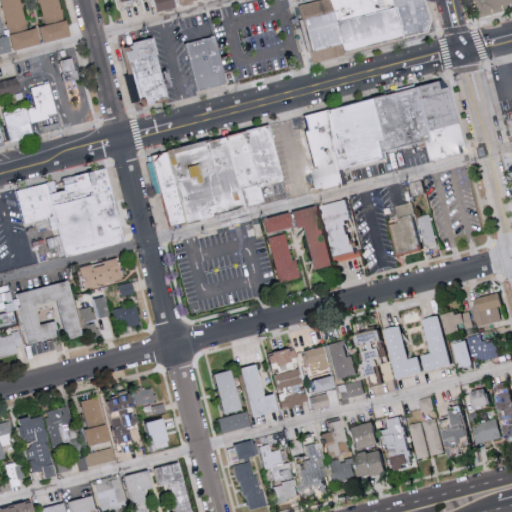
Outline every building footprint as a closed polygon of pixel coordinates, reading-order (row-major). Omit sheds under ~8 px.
[(0,0),(0,6),(6,32),(25,27),(18,0),(0,0)] [(64,36),(56,0),(35,0),(41,25),(2,33),(5,49),(64,36)] [(142,0),(144,11),(192,1),(192,0),(142,0)] [(344,58),(314,64),(312,56),(297,8),(329,0),(343,54),(344,56),(344,58)] [(346,53),(343,54),(329,0),(390,0),(402,39),(346,53)] [(423,0),(428,19),(432,19),(435,31),(406,37),(403,38),(391,0),(423,0)] [(511,0),(511,10),(478,19),(473,0),(511,0)] [(225,86),(196,93),(186,57),(183,44),(212,36),(218,57),(225,79),(226,85),(225,86)] [(166,104),(139,111),(121,49),(148,42),(166,104)] [(83,87),(69,90),(61,62),(74,58),(76,58),(83,87)] [(0,99),(0,81),(20,77),(24,94),(0,99)] [(462,152),(433,159),(428,141),(422,116),(414,85),(442,79),(452,116),(462,152)] [(43,121),(33,124),(32,120),(30,110),(38,107),(33,89),(43,86),(53,83),(60,116),(48,120),(43,121)] [(407,146),(383,151),(375,117),(370,97),(407,87),(414,85),(422,116),(428,141),(407,146)] [(347,167),(341,169),(327,117),(325,110),(346,103),(370,97),(375,117),(383,151),(385,159),(347,167)] [(38,139),(13,144),(8,120),(6,112),(29,107),(30,110),(32,120),(33,124),(38,139)] [(341,169),(343,178),(346,189),(317,194),(313,178),(302,132),(307,128),(305,117),(305,115),(325,110),(327,117),(341,169)] [(261,202),(243,206),(235,179),(225,141),(223,135),(225,135),(266,123),(280,178),(280,179),(256,184),(261,202)] [(223,215),(182,224),(171,179),(165,154),(164,151),(165,151),(205,140),(223,135),(225,142),(235,179),(243,210),(226,214),(223,215)] [(182,224),(169,227),(165,213),(156,180),(150,156),(164,151),(165,154),(171,179),(182,224)] [(105,247),(70,257),(66,241),(50,183),(59,181),(104,168),(109,167),(113,180),(128,241),(105,247)] [(44,222),(28,225),(19,191),(44,184),(50,183),(58,219),(44,222)] [(331,263),(358,257),(343,198),(316,205),(331,263)] [(393,205),(397,221),(387,223),(394,252),(417,247),(406,202),(393,205)] [(285,211),(289,228),(298,226),(307,269),(328,265),(316,204),(285,211)] [(287,226),(283,211),(257,219),(261,233),(287,226)] [(415,216),(423,247),(436,244),(427,213),(415,216)] [(265,237),(277,283),(295,278),(284,233),(265,237)] [(77,288),(116,279),(111,258),(72,268),(77,288)] [(10,292),(17,331),(0,333),(0,356),(16,353),(14,344),(52,337),(49,321),(32,324),(29,304),(51,300),(58,338),(74,335),(63,281),(10,292)] [(115,284),(118,296),(133,293),(130,281),(115,284)] [(0,313),(0,329),(16,326),(6,285),(0,286),(0,304),(2,313),(0,313)] [(501,320),(496,292),(471,297),(476,325),(501,320)] [(89,305),(76,309),(82,324),(104,315),(97,296),(87,300),(89,305)] [(137,324),(133,305),(110,309),(114,328),(137,324)] [(470,309),(438,315),(441,333),(473,327),(470,309)] [(420,317),(426,353),(418,354),(421,370),(447,366),(438,314),(420,317)] [(85,324),(87,337),(96,335),(94,322),(85,324)] [(405,358),(397,324),(380,328),(393,378),(419,372),(415,355),(405,358)] [(467,337),(481,333),(483,340),(486,340),(487,343),(496,341),(500,357),(479,362),(477,355),(472,356),(467,337)] [(349,355),(344,356),(340,340),(322,344),(331,380),(354,374),(349,355)] [(454,343),(467,340),(473,364),(471,364),(472,366),(465,367),(465,366),(460,367),(454,343)] [(302,364),(314,361),(317,370),(326,368),(320,346),(299,352),(302,364)] [(274,409),(300,404),(290,348),(260,354),(262,363),(270,362),(272,373),(268,373),(271,391),(274,409)] [(233,368),(244,411),(215,418),(218,433),(248,426),(246,417),(272,411),(268,393),(256,396),(249,364),(233,368)] [(234,409),(224,370),(206,374),(216,414),(234,409)] [(307,380),(310,393),(329,388),(325,375),(307,380)] [(364,393),(360,379),(335,386),(339,400),(364,393)] [(150,386),(130,390),(134,406),(154,401),(150,386)] [(470,407),(486,403),(482,387),(466,391),(470,407)] [(79,400),(85,428),(78,429),(82,447),(121,438),(118,426),(127,424),(124,412),(126,412),(122,393),(97,399),(96,396),(79,400)] [(310,408),(326,407),(325,394),(309,396),(310,408)] [(433,409),(430,396),(417,398),(419,411),(433,409)] [(48,448),(78,444),(76,425),(68,426),(65,406),(42,410),(48,448)] [(43,477),(39,416),(13,418),(15,445),(22,444),(24,473),(33,472),(33,478),(43,477)] [(384,418),(386,428),(380,429),(387,470),(399,468),(399,463),(407,462),(400,416),(384,418)] [(423,421),(435,418),(445,452),(432,455),(423,421)] [(478,423),(495,418),(502,437),(476,444),(472,428),(479,426),(478,423)] [(317,433),(319,456),(339,455),(337,421),(324,422),(325,432),(317,433)] [(2,445),(11,444),(8,422),(0,423),(0,459),(3,459),(2,445)] [(373,446),(369,422),(342,426),(345,450),(373,446)] [(409,425),(420,422),(430,455),(418,459),(409,425)] [(253,454),(249,440),(227,445),(231,460),(253,454)] [(316,485),(309,443),(294,445),(297,461),(290,462),(293,479),(276,482),(277,485),(270,487),(273,501),(296,497),(294,489),(316,485)] [(257,446),(261,471),(269,469),(271,481),(289,479),(286,460),(285,461),(283,449),(268,451),(266,444),(257,446)] [(84,453),(87,466),(113,460),(110,447),(84,453)] [(325,461),(329,482),(383,471),(379,450),(336,458),(336,459),(325,461)] [(74,458),(75,469),(86,469),(85,457),(74,458)] [(260,506),(252,461),(234,464),(242,509),(260,506)] [(147,468),(151,487),(162,484),(168,511),(183,511),(174,462),(147,468)] [(120,475),(126,511),(143,511),(140,489),(145,488),(142,471),(120,475)] [(90,484),(97,511),(101,511),(124,506),(116,477),(90,484)] [(63,501),(65,511),(88,511),(85,496),(63,501)] [(0,507),(0,511),(23,511),(20,501),(0,507)] [(36,511),(59,511),(57,502),(36,508),(36,511)]
